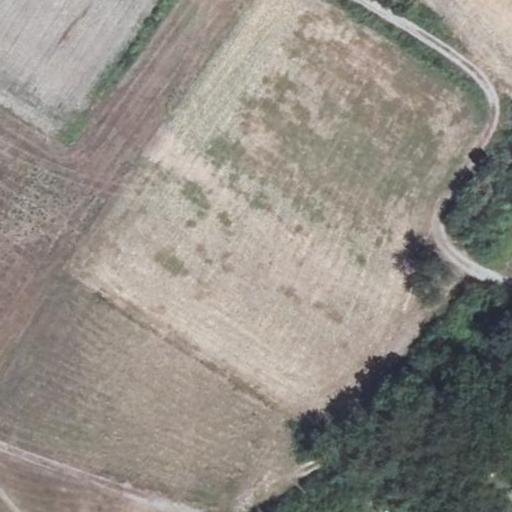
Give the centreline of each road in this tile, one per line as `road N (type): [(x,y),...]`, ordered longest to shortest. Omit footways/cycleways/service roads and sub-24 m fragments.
road 1 (track): [(511,288),(448,251),(433,226),(488,135),(493,96),(461,62),(361,0)]
road 2 (track): [(0,444),(177,511)]
